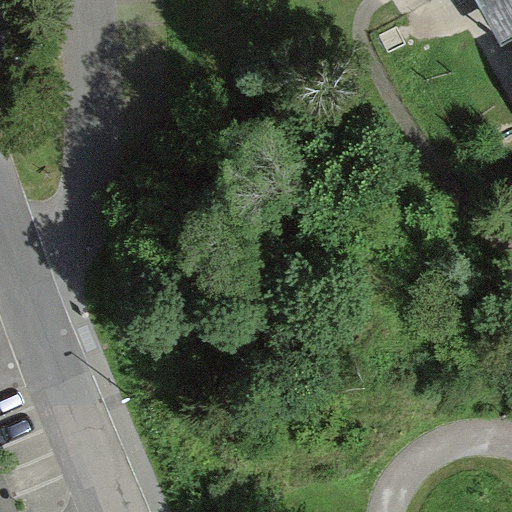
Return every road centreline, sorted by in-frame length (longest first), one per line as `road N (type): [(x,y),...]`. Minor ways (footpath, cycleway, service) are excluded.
road 1 (residential): [(86,0),(89,192),(59,250),(18,265)]
road 2 (residential): [(125,511),(18,265)]
